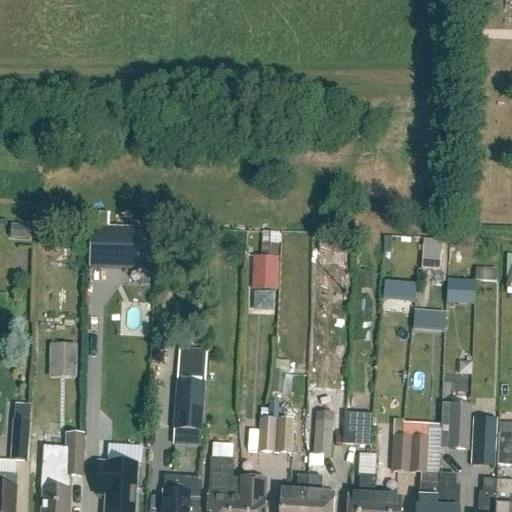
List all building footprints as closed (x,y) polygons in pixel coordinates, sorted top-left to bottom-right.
[(30,229),(11,228),(10,239),(29,241),(30,229)] [(154,231),(90,229),(89,269),(153,272),(154,231)] [(423,241),(421,271),(439,272),(441,242),(423,241)] [(275,291),(278,244),(260,244),(260,258),(252,258),(251,290),(275,291)] [(344,265),(345,254),(318,253),(317,264),(344,265)] [(495,283),(495,270),(474,269),(474,282),(495,283)] [(352,273),(351,289),(367,289),(368,274),(352,273)] [(448,293),(447,305),(457,305),(473,306),(474,283),(458,282),(448,282),(448,293)] [(354,302),(353,322),(369,323),(371,303),(354,302)] [(409,309),(406,329),(438,334),(441,314),(409,309)] [(74,379),(75,346),(49,345),(48,379),(74,379)] [(206,387),(178,384),(174,430),(202,432),(206,387)] [(277,422),(276,454),(291,455),(292,421),(276,420),(277,403),(268,403),(267,421),(269,421),(269,422),(277,422)] [(448,451),(454,451),(463,452),(468,452),(469,408),(449,407),(449,427),(448,451)] [(329,457),(332,415),(315,414),(312,456),(329,457)] [(371,417),(344,415),(342,445),(370,447),(371,417)] [(471,418),(470,451),(494,452),(495,420),(471,418)] [(269,421),(267,421),(259,420),(257,453),(276,454),(277,422),(269,422),(269,421)] [(26,463),(28,422),(11,422),(9,462),(26,463)] [(511,424),(497,424),(496,436),(510,437),(509,467),(511,466),(511,424)] [(42,464),(41,490),(44,490),(43,511),(69,511),(70,479),(83,479),(84,446),(84,436),(66,436),(65,445),(66,445),(66,447),(42,446),(42,464)] [(410,475),(412,439),(392,438),(390,474),(410,475)] [(428,440),(412,439),(410,475),(421,476),(425,476),(428,440)] [(107,465),(137,466),(141,467),(142,449),(108,447),(107,465)] [(239,511),(240,480),(233,480),(234,461),(211,460),(209,496),(208,496),(207,511),(239,511)] [(0,462),(0,511),(13,511),(16,478),(13,478),(14,463),(0,462)] [(107,465),(98,464),(96,497),(106,497),(104,511),(134,511),(136,492),(140,492),(141,472),(137,472),(137,466),(107,465)] [(439,487),(437,511),(458,511),(459,511),(458,511),(459,488),(455,487),(456,477),(438,477),(438,487),(439,487)] [(306,494),(304,511),(331,511),(333,495),(320,494),(321,479),(307,478),(306,494)] [(165,493),(163,511),(198,511),(201,481),(171,479),(170,494),(165,493)] [(372,511),(373,497),(374,480),(360,479),(359,497),(347,496),(345,511),(372,511)] [(240,480),(239,511),(264,511),(265,502),(261,502),(263,481),(240,480)] [(495,511),(497,482),(485,482),(484,496),(481,495),(479,511),(495,511)] [(497,482),(495,511),(508,511),(510,497),(511,497),(511,483),(498,483),(498,482),(497,482)] [(437,511),(439,487),(438,487),(421,486),(420,499),(418,499),(417,510),(415,510),(415,511),(437,511)] [(304,511),(306,494),(279,492),(277,511),(304,511)] [(373,497),(372,511),(399,511),(400,499),(373,497)]
